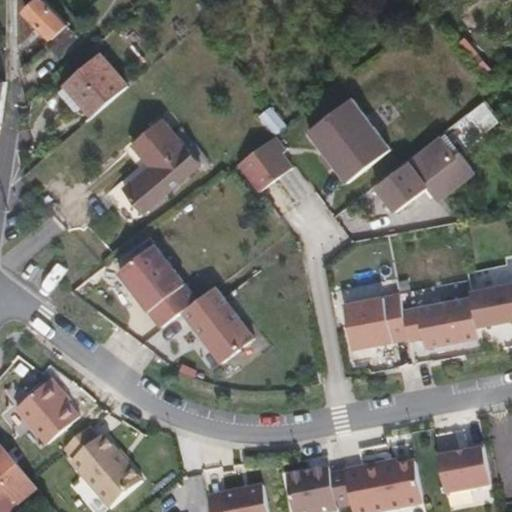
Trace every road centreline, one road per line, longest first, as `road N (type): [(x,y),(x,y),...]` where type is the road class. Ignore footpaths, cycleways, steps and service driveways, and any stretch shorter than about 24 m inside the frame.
road 1 (residential): [(346,420),(253,429),(179,412),(0,297)]
road 2 (residential): [(0,247),(11,0)]
road 3 (residential): [(346,420),(321,242)]
road 4 (residential): [(511,389),(346,420)]
